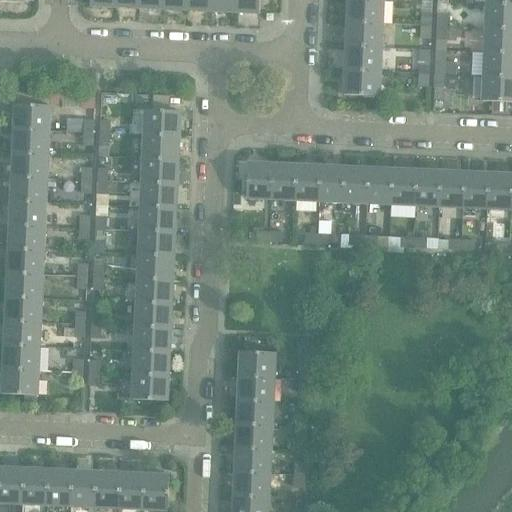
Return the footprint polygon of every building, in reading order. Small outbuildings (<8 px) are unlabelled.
[(137,0),(113,0),(113,8),(137,9),(137,0)] [(161,0),(137,0),(137,9),(161,10),(161,0)] [(185,0),(161,0),(161,10),(185,11),(185,0)] [(209,0),(185,0),(185,11),(209,12),(209,0)] [(233,0),(209,0),(209,12),(233,13),(233,0)] [(259,0),(233,0),(233,13),(259,14),(259,0)] [(383,0),(380,0),(347,0),(347,23),(382,25),(383,0)] [(511,6),(486,5),(485,29),(511,29),(511,6)] [(421,14),(420,26),(431,26),(431,14),(421,14)] [(437,14),(437,27),(447,27),(447,15),(437,14)] [(382,25),(347,23),(346,47),(381,48),(382,25)] [(431,26),(420,26),(420,39),(430,40),(431,26)] [(447,27),(437,27),(436,40),(446,40),(447,27)] [(511,29),(485,29),(484,53),(511,54),(511,29)] [(381,48),(346,47),(345,71),(380,72),(381,48)] [(511,54),(484,53),(483,78),(511,78),(511,54)] [(419,62),(418,74),(428,75),(429,62),(419,62)] [(435,62),(434,75),(445,76),(445,63),(435,62)] [(380,72),(345,71),(343,96),(379,97),(380,72)] [(428,75),(418,74),(418,87),(428,87),(428,75)] [(445,76),(434,75),(434,88),(444,88),(445,76)] [(511,78),(483,78),(482,102),(511,103),(511,78)] [(49,131),(50,107),(51,95),(15,93),(15,94),(16,94),(15,106),(14,129),(49,131)] [(153,97),(152,112),(169,112),(169,97),(153,97)] [(145,111),(144,136),(179,137),(180,113),(169,112),(152,112),(145,111)] [(84,120),(83,133),(93,133),(94,121),(84,120)] [(100,121),(99,133),(109,134),(110,121),(100,121)] [(49,131),(14,129),(13,153),(48,155),(49,131)] [(93,133),(83,133),(83,146),(93,146),(93,133)] [(109,134),(99,133),(99,146),(109,147),(109,134)] [(179,137),(144,136),(143,159),(178,161),(179,137)] [(48,155),(13,153),(11,178),(47,179),(48,155)] [(178,161),(143,159),(141,184),(177,185),(178,161)] [(271,200),(273,165),(248,164),(246,199),(271,200)] [(297,166),(273,165),(271,200),(295,202),(297,166)] [(320,167),(297,166),(295,202),(319,203),(320,167)] [(345,168),(320,167),(319,203),(343,204),(345,168)] [(82,168),(81,181),(91,181),(92,169),(82,168)] [(369,169),(345,168),(343,204),(368,205),(369,169)] [(98,169),(97,182),(107,182),(108,170),(98,169)] [(393,170),(369,169),(368,205),(392,206),(393,170)] [(417,171),(393,170),(392,206),(415,207),(417,171)] [(441,172),(417,171),(415,207),(439,208),(441,172)] [(465,173),(441,172),(439,208),(463,209),(465,173)] [(489,174),(465,173),(463,209),(487,210),(489,174)] [(511,178),(511,175),(489,174),(487,210),(511,211),(511,178)] [(47,179),(11,178),(10,201),(46,203),(47,179)] [(91,181),(81,181),(81,194),(91,194),(91,181)] [(107,182),(97,182),(97,194),(107,195),(107,182)] [(177,185),(141,184),(140,207),(176,209),(177,185)] [(46,203),(10,201),(9,225),(45,227),(46,203)] [(176,209),(140,207),(139,231),(175,232),(176,209)] [(79,216),(79,228),(89,229),(90,217),(79,216)] [(96,217),(95,229),(105,229),(106,217),(96,217)] [(45,227),(9,225),(8,249),(44,251),(45,227)] [(89,229),(79,228),(78,242),(89,242),(89,229)] [(105,229),(95,229),(94,242),(105,243),(105,229)] [(175,232),(139,231),(138,255),(174,256),(175,232)] [(257,242),(269,242),(270,232),(257,232),(257,242)] [(282,233),(270,232),(269,242),(282,243),(282,233)] [(304,244),(317,244),(317,234),(305,234),(304,244)] [(330,235),(317,234),(317,244),(330,245),(330,235)] [(352,246),(366,247),(366,236),(353,236),(352,246)] [(378,237),(366,236),(366,247),(378,247),(378,237)] [(400,248),(413,249),(414,238),(401,238),(400,248)] [(426,239),(414,238),(413,249),(426,249),(426,239)] [(448,250),(461,251),(462,241),(449,240),(448,250)] [(474,241),(462,241),(461,251),(474,251),(474,241)] [(496,252),(509,253),(509,243),(497,242),(496,252)] [(44,251),(8,249),(7,273),(43,275),(44,251)] [(174,256),(138,255),(137,279),(173,281),(174,256)] [(77,264),(77,277),(87,277),(88,265),(77,264)] [(94,265),(93,277),(103,278),(104,265),(94,265)] [(43,275),(7,273),(6,297),(42,299),(43,275)] [(87,277),(77,277),(76,290),(86,290),(87,277)] [(103,278),(93,277),(92,290),(103,291),(103,278)] [(173,281),(137,279),(136,303),(172,305),(173,281)] [(42,299),(6,297),(5,321),(41,323),(42,299)] [(172,305),(136,303),(135,328),(171,329),(172,305)] [(75,312),(75,325),(85,325),(86,313),(75,312)] [(91,313),(91,325),(101,326),(102,313),(91,313)] [(41,323),(5,321),(4,345),(40,347),(41,323)] [(85,325),(75,325),(74,338),(84,338),(85,325)] [(101,326),(91,325),(90,338),(101,339),(101,326)] [(171,329),(135,328),(134,351),(170,352),(171,329)] [(40,347),(4,345),(3,369),(38,371),(40,347)] [(170,352),(134,351),(133,375),(169,377),(170,352)] [(240,352),(239,377),(274,379),(275,354),(240,352)] [(73,360),(73,373),(83,373),(83,361),(73,360)] [(89,361),(89,373),(99,374),(99,361),(89,361)] [(298,367),(298,380),(308,380),(309,367),(298,367)] [(38,371),(3,369),(2,394),(37,396),(38,371)] [(83,373),(73,373),(72,386),(82,386),(83,373)] [(99,374),(89,373),(88,386),(98,387),(99,374)] [(169,377),(133,375),(132,400),(168,402),(169,377)] [(274,379),(239,377),(237,401),(273,403),(274,379)] [(308,380),(298,380),(297,392),(308,393),(308,380)] [(273,403),(237,401),(236,425),(272,426),(273,403)] [(296,415),(296,427),(306,428),(307,415),(296,415)] [(272,426),(236,425),(235,449),(271,450),(272,426)] [(306,428),(296,427),(295,440),(305,441),(306,428)] [(271,450),(235,449),(234,473),(270,474),(271,450)] [(294,463),(294,475),(304,476),(304,463),(294,463)] [(25,470),(1,468),(0,489),(0,503),(24,505),(25,470)] [(49,471),(25,470),(24,505),(47,506),(49,471)] [(73,472),(49,471),(47,506),(71,507),(73,472)] [(96,473),(73,472),(71,507),(94,508),(96,473)] [(120,474),(96,473),(94,508),(119,509),(120,474)] [(270,474),(234,473),(233,497),(269,499),(270,474)] [(144,475),(120,474),(119,509),(142,510),(144,475)] [(169,476),(144,475),(142,510),(167,511),(169,476)] [(304,476),(294,475),(293,488),(303,489),(304,476)] [(268,511),(269,499),(233,497),(232,511),(268,511)]
